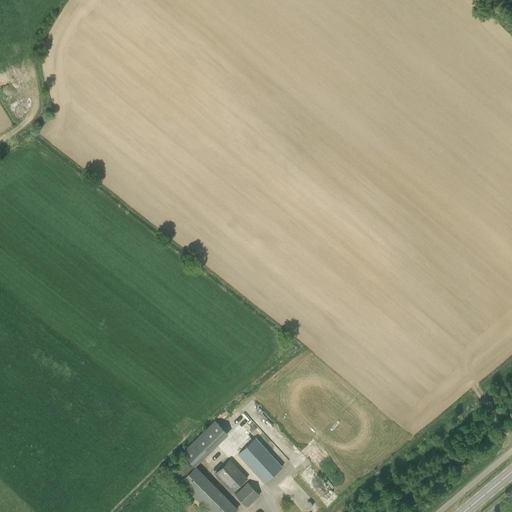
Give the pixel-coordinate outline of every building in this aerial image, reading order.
[(228,434),(215,421),(208,427),(221,441),(228,434)] [(237,455),(264,484),(283,467),(256,437),(237,455)] [(230,459),(215,473),(232,492),(248,478),(230,459)] [(195,467),(179,483),(182,485),(208,511),(235,511),(238,509),(196,466),(195,467)] [(235,495),(247,508),(260,495),(247,482),(235,495)]
